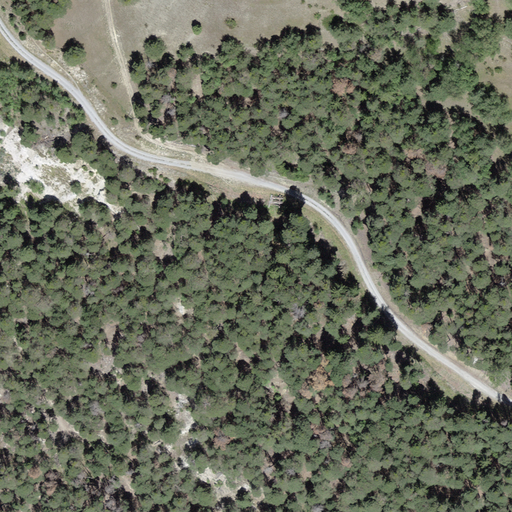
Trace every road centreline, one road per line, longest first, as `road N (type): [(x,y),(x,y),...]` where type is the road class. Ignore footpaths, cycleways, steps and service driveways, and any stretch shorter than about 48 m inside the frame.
road 1 (track): [(511,403),(408,334),(338,224),(314,202),(227,175)]
road 2 (motorway): [(0,121),(222,0)]
road 3 (track): [(227,175),(146,157),(108,131),(91,107)]
road 4 (track): [(91,107),(7,42),(0,25)]
